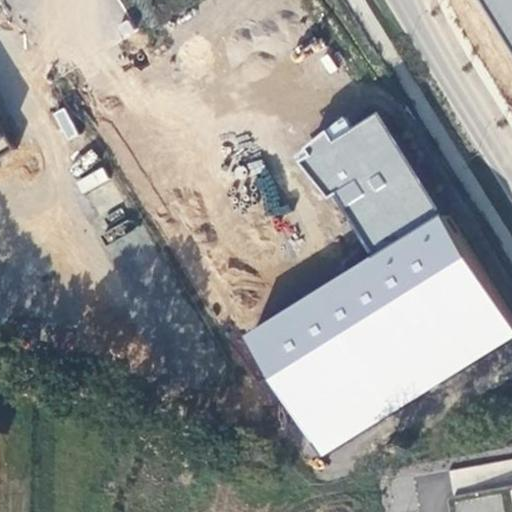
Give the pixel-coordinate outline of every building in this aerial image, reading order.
[(511,0),(485,0),(511,46),(511,0)] [(242,336),(321,459),(511,335),(511,317),(450,215),(442,219),(374,114),(353,129),(343,115),(297,156),(325,198),(337,190),(371,256),(242,336)] [(0,132),(0,154),(11,148),(0,132)] [(102,170),(77,178),(81,190),(106,181),(102,170)] [(457,511),(497,511),(494,495),(455,503),(457,511)]
